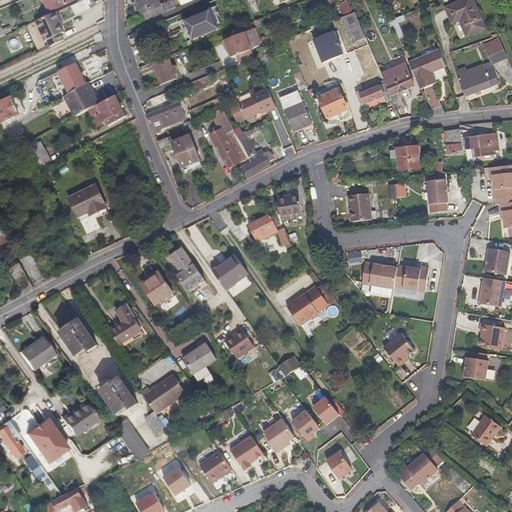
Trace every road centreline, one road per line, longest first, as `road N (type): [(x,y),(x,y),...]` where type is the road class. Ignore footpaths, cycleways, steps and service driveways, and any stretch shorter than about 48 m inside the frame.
road 1 (residential): [(382,475),(380,444),(421,409),(432,384),(453,236)]
road 2 (residential): [(186,219),(135,101),(115,0)]
road 3 (residential): [(453,236),(441,230),(347,240),(324,231),(312,157)]
road 4 (residential): [(511,113),(399,128),(312,157)]
road 5 (residential): [(60,280),(143,401)]
road 6 (residential): [(312,157),(186,219)]
road 7 (residential): [(186,219),(60,280)]
road 8 (residential): [(333,511),(301,481),(217,511)]
road 9 (unknown): [(116,24),(0,77)]
